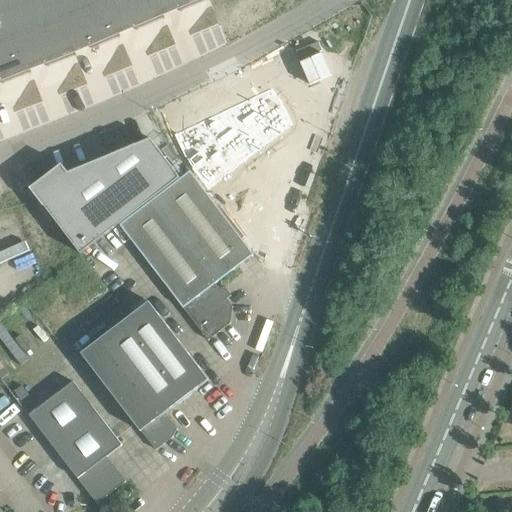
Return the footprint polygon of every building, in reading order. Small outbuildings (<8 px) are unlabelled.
[(50,0),(0,0),(0,3),(9,25),(53,6),(50,0)] [(54,8),(73,0),(50,0),(53,6),(54,8)] [(102,0),(73,0),(54,8),(73,53),(75,53),(83,49),(91,46),(92,49),(120,37),(119,34),(118,35),(102,0)] [(164,18),(163,16),(162,16),(154,0),(102,0),(118,35),(119,34),(127,31),(135,28),(136,30),(164,18)] [(154,0),(162,16),(163,16),(171,12),(179,9),(180,12),(207,0),(154,0)] [(0,28),(9,25),(0,3),(0,28)] [(76,56),(75,53),(73,53),(54,8),(53,6),(9,25),(29,71),(30,70),(39,67),(46,64),(47,67),(76,56)] [(31,73),(30,70),(29,71),(9,25),(0,28),(0,81),(1,81),(2,84),(31,73)] [(190,169),(189,170),(194,176),(206,192),(291,126),(283,109),(282,110),(279,105),(280,104),(269,89),(171,135),(183,160),(184,159),(190,169)] [(30,188),(30,189),(80,254),(119,224),(151,201),(180,178),(151,139),(68,173),(30,188)] [(253,255),(241,239),(189,172),(151,201),(215,283),(250,257),(253,255)] [(232,307),(215,283),(151,201),(119,224),(208,340),(230,323),(232,307)] [(164,413),(203,383),(208,380),(149,302),(82,353),(156,450),(172,438),(177,429),(164,413)] [(93,498),(97,503),(126,481),(107,457),(122,445),(73,382),(29,415),(93,498)]
